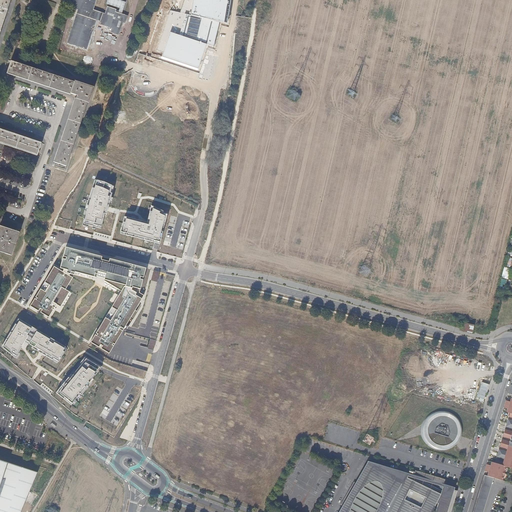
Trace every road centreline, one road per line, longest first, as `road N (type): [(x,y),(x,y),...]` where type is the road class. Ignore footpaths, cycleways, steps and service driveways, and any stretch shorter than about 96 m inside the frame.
road 1 (residential): [(500,348),(267,285),(184,271)]
road 2 (track): [(216,210),(254,0)]
road 3 (residential): [(131,453),(184,271)]
road 4 (unknown): [(203,201),(213,98),(206,87),(141,66)]
road 5 (residential): [(184,271),(59,237),(36,274)]
road 6 (residential): [(463,511),(509,359)]
road 7 (unknown): [(474,475),(376,452),(344,434)]
